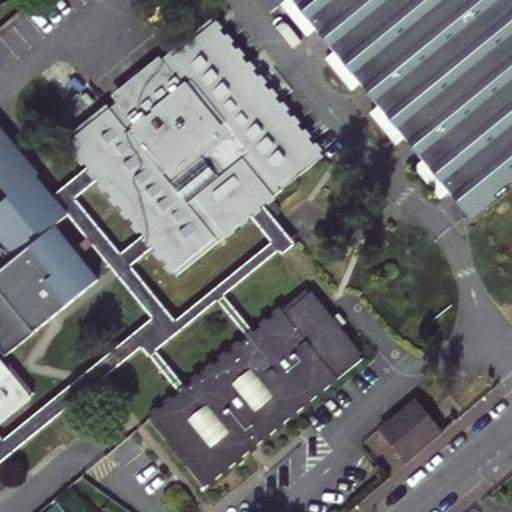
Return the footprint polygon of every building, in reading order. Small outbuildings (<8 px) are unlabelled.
[(259,0),(271,14),(282,5),(288,0),(259,0)] [(511,0),(288,0),(282,5),(308,37),(316,31),(334,54),(327,60),(353,91),(360,86),(378,108),(372,114),(397,145),(404,139),(423,162),(416,168),(442,199),(449,194),(474,224),(511,192),(511,0)] [(211,22),(148,73),(152,78),(111,111),(107,107),(66,141),(177,277),(323,158),(211,22)] [(148,73),(107,107),(111,111),(152,78),(148,73)] [(329,321),(305,292),(148,421),(205,490),(362,361),(337,331),(344,325),(337,315),(329,321)] [(0,423),(34,396),(10,367),(7,370),(0,361),(0,354),(1,354),(0,352),(0,423)] [(441,436),(465,416),(449,397),(425,417),(441,436)] [(381,430),(409,464),(441,436),(425,417),(413,403),(381,430)]
